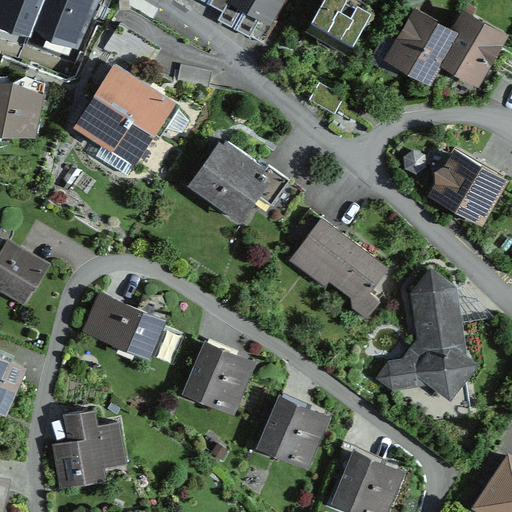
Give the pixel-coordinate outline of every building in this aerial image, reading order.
[(268,25),(282,0),(225,0),(268,25)] [(344,53),(371,3),(365,0),(317,0),(301,29),(344,53)] [(428,84),(438,64),(457,31),(449,26),(411,5),(382,58),(428,84)] [(507,34),(460,7),(449,26),(457,31),(438,64),(477,86),(507,34)] [(153,40),(117,17),(99,45),(135,68),(153,40)] [(176,95),(113,56),(73,120),(135,159),(176,95)] [(35,133),(43,88),(15,71),(0,72),(0,129),(2,130),(35,133)] [(334,111),(344,93),(318,79),(308,97),(334,111)] [(268,157),(266,160),(225,131),(223,135),(219,132),(187,177),(240,214),(252,197),(266,207),(290,172),(268,157)] [(475,222),(502,176),(448,144),(438,161),(426,167),(428,179),(421,191),(475,222)] [(369,285),(388,258),(321,209),(287,256),(366,312),(380,293),(369,285)] [(33,283),(48,256),(3,232),(0,237),(0,287),(19,299),(29,281),(33,283)] [(477,356),(466,348),(457,280),(430,260),(410,286),(417,334),(402,354),(387,356),(377,371),(391,386),(430,380),(450,395),(477,356)] [(149,359),(166,317),(97,289),(80,331),(149,359)] [(224,413),(250,357),(199,334),(174,390),(224,413)] [(0,411),(20,365),(0,355),(0,411)] [(300,469),(325,413),(274,391),(250,446),(300,469)] [(127,414),(107,418),(104,403),(72,409),(77,435),(59,439),(67,482),(115,474),(113,462),(135,458),(127,414)] [(223,455),(230,444),(220,438),(213,449),(223,455)] [(347,511),(384,511),(402,469),(347,447),(325,503),(347,511)] [(511,511),(511,452),(502,447),(467,504),(480,511),(511,511)]
